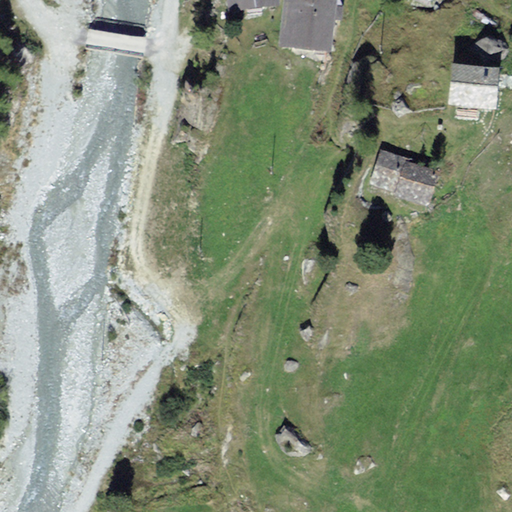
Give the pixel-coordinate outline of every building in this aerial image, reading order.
[(232,0),(234,15),(276,9),(274,0),(232,0)] [(334,8),(291,3),(287,38),(285,51),(328,57),(334,8)] [(453,54),(452,68),(500,69),(500,55),(453,54)] [(495,77),(454,74),(453,107),(486,109),(494,109),(495,77)] [(414,166),(385,156),(375,185),(405,195),(403,201),(425,208),(436,177),(413,169),(414,166)]
